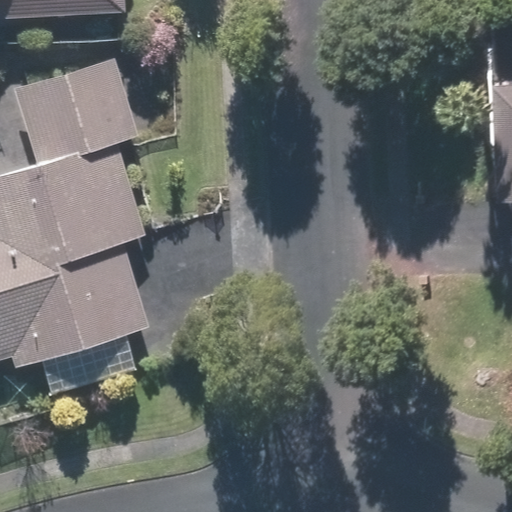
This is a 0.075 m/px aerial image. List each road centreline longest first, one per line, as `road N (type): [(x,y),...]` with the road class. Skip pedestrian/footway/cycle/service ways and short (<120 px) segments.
road 1 (residential): [(322,502),(300,0)]
road 2 (residential): [(322,502),(475,511)]
